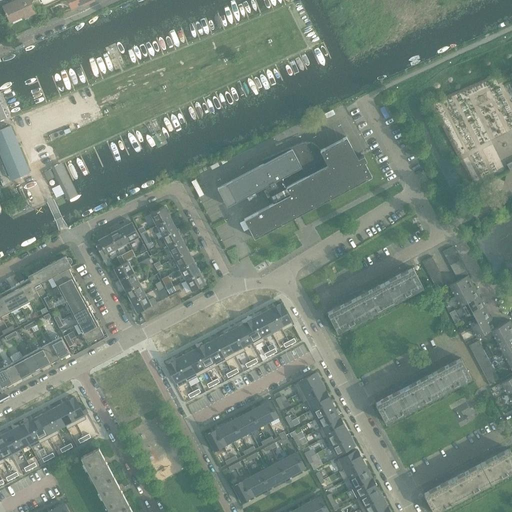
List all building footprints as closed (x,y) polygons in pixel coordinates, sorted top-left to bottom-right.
[(16,0),(3,6),(10,23),(29,14),(29,16),(35,13),(35,12),(60,0),(67,0),(71,8),(83,3),(84,5),(93,1),(92,0),(16,0)] [(30,173),(11,126),(0,130),(0,153),(11,180),(30,173)] [(254,238),(372,176),(364,163),(367,161),(364,156),(358,159),(346,137),(320,151),(319,148),(318,147),(316,145),(314,144),(311,143),(309,142),(306,142),(304,142),(302,143),(262,160),(263,164),(217,188),(227,207),(264,187),(273,203),(244,219),(254,238)] [(62,163),(51,168),(67,201),(78,195),(62,163)] [(54,175),(51,169),(44,172),(47,178),(54,175)] [(170,218),(164,207),(150,214),(156,225),(170,218)] [(176,229),(170,218),(156,225),(160,232),(156,234),(159,238),(162,236),(176,229)] [(139,236),(132,222),(120,228),(128,242),(139,236)] [(128,242),(120,228),(109,234),(117,248),(128,242)] [(182,240),(176,229),(162,236),(168,247),(182,240)] [(117,248),(109,234),(98,240),(99,242),(95,244),(107,268),(112,265),(106,254),(117,248)] [(188,251),(182,240),(168,247),(174,259),(188,251)] [(455,252),(452,247),(443,252),(446,257),(455,252)] [(122,254),(125,261),(136,255),(133,249),(122,254)] [(194,262),(188,251),(174,259),(180,270),(194,262)] [(448,262),(457,257),(455,252),(446,257),(448,262)] [(125,262),(121,255),(117,257),(121,265),(125,262)] [(68,268),(71,266),(70,265),(72,263),(72,262),(72,260),(70,258),(68,258),(67,258),(66,256),(46,266),(52,277),(68,268)] [(451,267),(460,262),(457,257),(448,262),(451,267)] [(435,263),(432,258),(423,263),(425,268),(435,263)] [(134,272),(129,261),(128,261),(125,262),(121,265),(114,268),(120,280),(134,272)] [(200,273),(194,262),(180,270),(186,281),(200,273)] [(453,271),(462,266),(460,262),(451,267),(453,271)] [(428,272),(437,267),(435,263),(425,268),(428,272)] [(40,283),(52,277),(46,266),(28,276),(29,278),(36,291),(42,288),(40,283)] [(456,276),(465,271),(462,266),(453,271),(456,276)] [(440,272),(437,267),(428,272),(430,277),(440,272)] [(73,278),(70,272),(68,268),(52,277),(57,286),(73,278)] [(336,329),(425,290),(416,269),(327,308),(336,329)] [(467,276),(465,271),(456,276),(458,281),(467,276)] [(140,283),(134,272),(120,280),(126,291),(140,283)] [(433,282),(442,277),(440,272),(430,277),(433,282)] [(206,284),(200,273),(186,281),(192,292),(206,284)] [(455,297),(474,286),(469,275),(467,276),(458,281),(449,286),(455,297)] [(435,287),(445,282),(442,277),(433,282),(435,287)] [(36,291),(29,278),(20,283),(29,301),(38,296),(36,291)] [(78,287),(78,286),(73,278),(57,286),(62,295),(78,287)] [(447,286),(445,282),(435,287),(438,291),(447,286)] [(29,301),(20,283),(10,288),(20,306),(29,301)] [(146,294),(140,283),(126,291),(132,302),(146,294)] [(460,307),(480,296),(474,286),(455,297),(460,307)] [(83,296),(80,291),(78,287),(62,295),(67,305),(83,296)] [(20,306),(10,288),(1,294),(10,311),(20,306)] [(44,292),(42,288),(36,291),(38,296),(45,293),(45,292),(44,292)] [(182,302),(177,292),(171,296),(176,306),(182,302)] [(10,311),(1,294),(0,293),(0,315),(1,316),(10,311)] [(155,304),(152,298),(149,300),(146,294),(132,302),(137,313),(141,312),(146,309),(152,306),(155,304)] [(88,306),(88,305),(83,296),(67,305),(72,314),(88,306)] [(466,318),(485,307),(480,296),(460,307),(466,318)] [(174,307),(168,297),(163,300),(168,310),(174,307)] [(168,310),(163,300),(157,303),(163,313),(168,310)] [(157,303),(155,304),(152,306),(157,316),(163,313),(157,303)] [(281,303),(271,309),(283,331),(293,326),(281,303)] [(93,315),(91,310),(88,306),(72,314),(77,324),(93,315)] [(157,316),(152,306),(146,309),(152,319),(157,316)] [(471,328),(491,317),(485,307),(466,318),(471,328)] [(152,319),(146,309),(141,312),(146,322),(152,319)] [(271,309),(262,314),(273,334),(282,329),(283,331),(271,309)] [(262,314),(252,319),(264,341),(265,341),(264,339),(273,334),(262,314)] [(98,325),(98,324),(93,315),(77,324),(82,334),(98,325)] [(497,328),(493,321),(491,317),(471,328),(477,339),(491,331),(497,328)] [(252,319),(243,324),(255,346),(264,341),(252,319)] [(511,333),(511,324),(510,321),(497,328),(491,331),(497,342),(511,333)] [(243,324),(233,329),(245,351),(246,351),(243,347),(252,342),(254,346),(255,346),(243,324)] [(104,335),(101,329),(98,325),(82,334),(88,344),(88,343),(103,335),(104,335)] [(233,329),(224,334),(236,356),(245,351),(233,329)] [(511,347),(511,333),(497,342),(502,352),(511,347)] [(224,334),(214,339),(226,361),(236,356),(224,334)] [(69,352),(62,338),(62,337),(61,337),(51,342),(60,358),(70,353),(70,352),(69,352)] [(214,339),(205,344),(216,367),(226,361),(214,339)] [(471,351),(481,346),(478,341),(469,346),(471,351)] [(60,358),(51,342),(42,347),(50,363),(60,358)] [(205,344),(195,349),(207,372),(216,367),(205,344)] [(474,356),(483,351),(481,346),(471,351),(474,356)] [(50,363),(42,347),(32,352),(41,369),(50,363)] [(511,360),(511,347),(502,352),(507,363),(511,360)] [(195,349),(186,355),(197,377),(207,372),(195,349)] [(476,361),(486,356),(483,351),(474,356),(476,361)] [(41,369),(32,352),(22,357),(31,374),(41,369)] [(186,355),(176,360),(188,382),(197,377),(186,355)] [(479,365),(488,360),(486,356),(476,361),(479,365)] [(31,374),(22,357),(13,362),(22,379),(31,374)] [(471,378),(461,358),(432,373),(443,393),(471,378)] [(176,360),(166,365),(178,387),(188,382),(176,360)] [(481,370),(491,365),(488,360),(479,365),(481,370)] [(22,379),(13,362),(3,367),(12,384),(22,379)] [(484,375),(493,370),(491,365),(481,370),(484,375)] [(12,384),(3,367),(0,369),(0,384),(2,388),(2,389),(12,384)] [(486,380),(496,375),(493,370),(484,375),(486,380)] [(299,394),(321,382),(316,373),(294,384),(299,394)] [(443,393),(432,373),(404,388),(414,408),(443,393)] [(489,385),(498,379),(496,375),(486,380),(489,385)] [(507,394),(511,390),(511,377),(501,383),(507,394)] [(303,403),(325,391),(321,382),(299,394),(303,403)] [(414,408),(404,388),(375,404),(386,423),(414,408)] [(325,391),(303,403),(304,403),(306,402),(310,411),(330,400),(325,391)] [(75,397),(65,402),(77,424),(86,419),(84,415),(87,413),(83,405),(80,406),(75,397)] [(315,420),(335,409),(330,400),(310,411),(315,420)] [(260,406),(268,422),(278,417),(270,401),(260,406)] [(65,402),(56,407),(68,429),(77,424),(65,402)] [(268,422),(260,406),(251,411),(260,427),(268,422)] [(56,407),(47,411),(59,434),(57,429),(65,425),(67,429),(68,429),(56,407)] [(318,430),(340,418),(335,409),(315,420),(320,428),(318,429),(318,430)] [(47,411),(38,416),(50,438),(59,434),(47,411)] [(260,427),(251,411),(242,416),(250,431),(260,427)] [(38,416),(29,421),(41,443),(50,438),(38,416)] [(250,431),(242,416),(233,421),(242,436),(250,431)] [(323,439),(345,427),(340,418),(318,430),(323,439)] [(29,421),(20,426),(32,448),(41,443),(29,421)] [(242,436),(233,421),(224,425),(233,441),(242,436)] [(233,441),(224,425),(215,430),(224,446),(233,441)] [(20,426),(11,430),(22,451),(22,450),(21,448),(29,444),(31,448),(32,448),(20,426)] [(331,446),(349,436),(345,427),(323,439),(327,437),(331,446)] [(11,430),(2,435),(13,455),(22,451),(11,430)] [(215,430),(206,435),(214,451),(224,446),(215,430)] [(2,435),(0,436),(0,453),(5,462),(4,460),(13,455),(2,435)] [(349,436),(331,446),(337,455),(355,445),(349,436)] [(114,476),(108,466),(98,447),(81,457),(96,486),(114,476)] [(340,471),(362,459),(356,449),(334,461),(340,471)] [(511,472),(511,454),(509,449),(480,464),(491,483),(511,472)] [(287,457),(295,473),(305,467),(297,452),(287,457)] [(278,462),(287,477),(295,473),(287,457),(278,462)] [(349,478),(367,469),(362,459),(340,471),(340,472),(344,470),(349,478)] [(269,467),(278,482),(287,477),(278,462),(269,467)] [(491,483),(480,464),(452,479),(462,499),(491,483)] [(278,482),(269,467),(260,471),(269,487),(278,482)] [(352,489),(372,478),(367,469),(349,478),(354,487),(352,489)] [(251,476),(260,492),(269,487),(260,471),(251,476)] [(116,511),(129,505),(123,494),(114,476),(96,486),(110,511),(116,511)] [(260,492),(251,476),(242,481),(251,497),(260,492)] [(355,500),(377,488),(372,478),(352,489),(357,498),(355,499),(355,500)] [(436,511),(462,499),(452,479),(423,494),(432,511),(436,511)] [(251,497),(242,481),(233,486),(241,501),(251,497)] [(360,509),(382,497),(377,488),(355,500),(360,509)] [(311,502),(315,511),(328,511),(321,497),(311,502)] [(361,511),(377,511),(387,507),(382,497),(360,509),(361,511)] [(315,511),(311,502),(302,506),(305,511),(315,511)]
